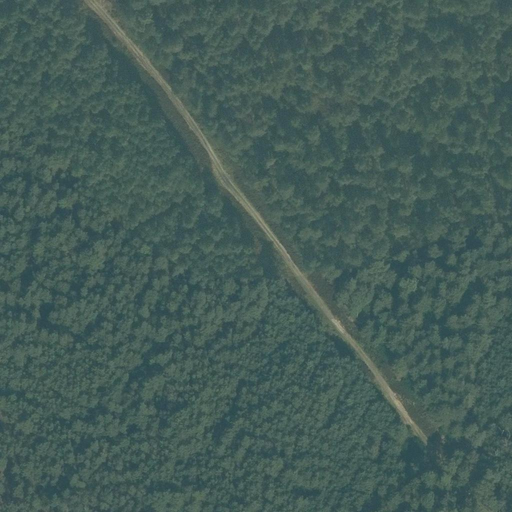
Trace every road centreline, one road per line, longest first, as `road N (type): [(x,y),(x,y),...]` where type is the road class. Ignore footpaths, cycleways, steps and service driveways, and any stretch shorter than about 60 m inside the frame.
road 1 (track): [(221,176),(476,511)]
road 2 (track): [(221,176),(0,298)]
